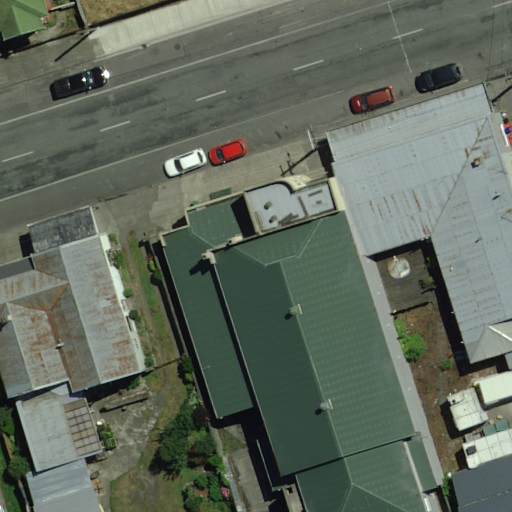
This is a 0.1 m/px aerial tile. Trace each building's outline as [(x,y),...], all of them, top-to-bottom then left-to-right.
[(0,0),(0,63),(75,41),(62,0),(0,0)] [(511,346),(511,215),(481,120),(334,168),(363,259),(426,239),(466,361),(511,346)] [(39,251),(0,262),(0,319),(50,483),(28,490),(35,511),(115,511),(85,412),(166,387),(112,213),(35,236),(39,251)] [(439,511),(342,214),(194,263),(275,511),(439,511)] [(511,511),(511,459),(457,476),(468,511),(511,511)]
